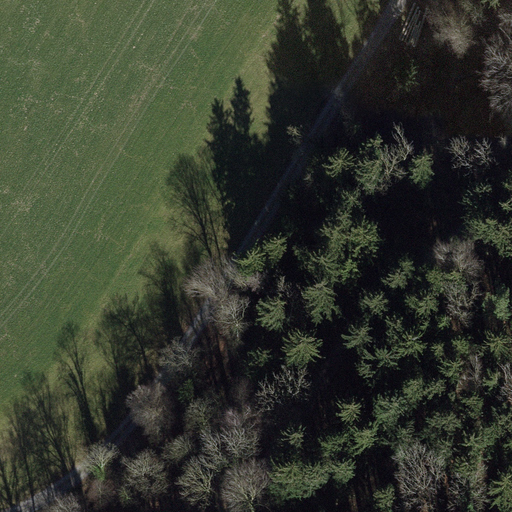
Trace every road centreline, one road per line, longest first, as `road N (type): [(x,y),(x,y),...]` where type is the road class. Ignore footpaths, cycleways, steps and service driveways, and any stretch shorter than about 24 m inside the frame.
road 1 (track): [(396,0),(260,246),(145,410),(26,511)]
road 2 (track): [(219,511),(379,317),(511,194)]
